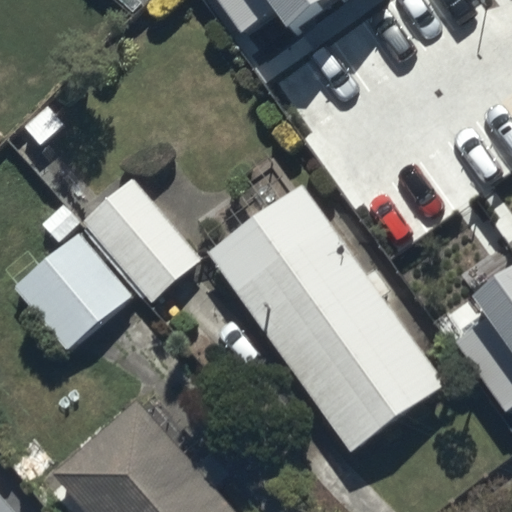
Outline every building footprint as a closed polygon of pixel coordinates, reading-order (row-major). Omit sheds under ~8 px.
[(302,76),(403,0),(200,0),(253,69),(280,48),(302,76)] [(136,193),(86,236),(157,319),(207,276),(136,193)] [(308,206),(212,275),(358,478),(454,409),(390,320),(399,313),(381,288),(372,295),(308,206)] [(78,248),(16,302),(74,369),(136,315),(78,248)] [(511,273),(438,327),(511,429),(511,273)] [(139,418),(54,493),(70,511),(221,511),(219,508),(235,494),(214,471),(199,485),(139,418)]
